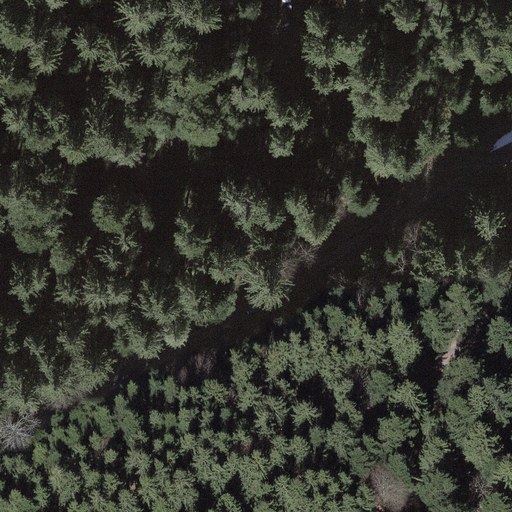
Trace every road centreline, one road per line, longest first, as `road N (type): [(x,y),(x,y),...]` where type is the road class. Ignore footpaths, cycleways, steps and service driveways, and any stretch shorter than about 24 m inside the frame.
road 1 (track): [(0,460),(511,147)]
road 2 (track): [(232,511),(317,482),(370,447),(427,371),(511,317)]
